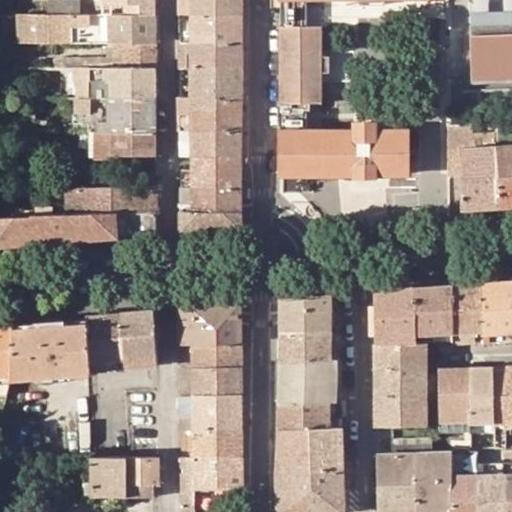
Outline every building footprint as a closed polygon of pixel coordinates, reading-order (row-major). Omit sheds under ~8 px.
[(48,0),(48,14),(81,14),(81,0),(48,0)] [(179,0),(180,3),(190,3),(190,14),(241,16),(241,0),(179,0)] [(281,1),(281,0),(271,0),(271,9),(281,9),(281,1)] [(281,26),(307,26),(307,0),(281,1),(281,9),(281,26)] [(475,0),(476,11),(489,11),(488,0),(475,0)] [(180,3),(180,15),(190,14),(190,3),(180,3)] [(511,10),(506,10),(489,11),(476,11),(470,11),(471,24),(511,23),(511,10)] [(114,42),(156,42),(156,14),(94,14),(81,14),(48,14),(16,14),(18,43),(107,43),(114,42)] [(190,14),(180,15),(180,43),(241,42),(241,27),(241,16),(190,14)] [(511,23),(471,24),(471,28),(471,43),(471,47),(472,80),(511,79),(511,23)] [(307,26),(281,26),(282,103),(307,103),(321,102),(321,72),(321,55),(321,26),(307,26)] [(114,42),(114,67),(156,67),(156,42),(114,42)] [(180,69),(241,68),(241,54),(241,42),(180,43),(180,69)] [(321,55),(321,72),(330,72),(330,55),(321,55)] [(156,87),(156,67),(114,67),(107,67),(64,67),(63,86),(118,87),(156,87)] [(180,69),(180,81),(193,81),(193,98),(241,98),(241,82),(241,68),(180,69)] [(180,81),(180,98),(193,98),(193,81),(180,81)] [(63,97),(77,98),(118,97),(118,87),(63,86),(63,97)] [(91,113),(90,132),(94,132),(110,132),(156,131),(156,97),(118,97),(77,98),(77,113),(91,113)] [(241,98),(193,98),(180,98),(181,114),(191,114),(191,133),(193,133),(241,131),(241,113),(241,98)] [(282,103),(282,130),(307,130),(307,103),(282,103)] [(511,119),(497,121),(497,136),(498,146),(498,206),(511,205),(511,119)] [(461,148),(473,147),(473,138),(472,123),(448,123),(448,175),(462,175),(461,148)] [(307,130),(282,130),(281,175),(354,175),(353,176),(379,176),(379,174),(411,174),(410,130),(378,131),(379,124),(353,124),(353,130),(307,130)] [(110,155),(156,156),(156,131),(110,132),(110,155)] [(193,157),(241,157),(241,143),(241,131),(193,133),(193,157)] [(110,155),(110,132),(94,132),(94,155),(110,155)] [(180,133),(181,156),(191,156),(193,157),(193,133),(191,133),(180,133)] [(498,206),(498,146),(473,147),(461,148),(462,175),(462,209),(498,206)] [(241,157),(193,157),(191,156),(192,170),(192,187),(241,187),(241,171),(241,157)] [(181,170),(181,187),(192,187),(192,170),(181,170)] [(158,211),(157,186),(67,187),(68,214),(158,211)] [(241,187),(192,187),(181,187),(182,210),(199,212),(241,211),(241,199),(241,187)] [(182,210),(182,234),(201,232),(241,228),(241,225),(241,211),(199,212),(182,210)] [(0,246),(102,238),(158,234),(158,211),(68,214),(33,214),(33,215),(19,216),(0,216),(0,246)] [(485,343),(485,345),(511,342),(511,280),(484,282),(485,330),(485,343)] [(455,342),(455,344),(477,343),(477,330),(485,330),(484,282),(454,285),(455,331),(455,337),(455,342)] [(416,287),(417,332),(448,331),(455,331),(454,285),(416,287)] [(376,290),(376,335),(377,342),(417,342),(417,335),(417,332),(416,287),(376,290)] [(333,332),(331,296),(282,298),(281,332),(333,332)] [(180,344),(241,343),(241,303),(213,305),(180,308),(180,344)] [(158,354),(156,310),(140,311),(123,312),(124,356),(132,356),(149,354),(158,354)] [(88,321),(91,361),(124,358),(124,356),(123,312),(105,313),(88,314),(88,321)] [(0,389),(12,389),(12,378),(14,326),(14,321),(0,321),(0,389)] [(28,376),(92,371),(92,368),(91,361),(88,321),(50,324),(14,326),(12,378),(28,376)] [(281,360),(337,359),(337,354),(332,354),(333,332),(281,332),(281,346),(281,360)] [(428,355),(429,342),(417,342),(377,342),(377,369),(429,368),(428,355)] [(241,343),(180,344),(181,366),(194,366),(241,366),(241,351),(241,343)] [(149,354),(132,356),(132,365),(150,364),(149,354)] [(125,366),(124,358),(91,361),(92,368),(125,366)] [(280,401),(336,401),(337,359),(281,360),(281,379),(280,401)] [(194,395),(194,366),(181,366),(180,395),(194,395)] [(194,395),(242,396),(241,378),(241,374),(236,374),(236,369),(241,369),(241,366),(194,366),(194,395)] [(511,423),(511,366),(495,367),(496,424),(506,423),(511,423)] [(472,424),(471,367),(439,368),(439,372),(439,395),(439,431),(472,431),(472,424)] [(496,424),(495,367),(471,367),(472,424),(496,424)] [(428,372),(429,368),(377,369),(377,395),(429,395),(428,372)] [(439,395),(439,372),(428,372),(429,395),(439,395)] [(242,396),(194,395),(180,395),(181,430),(194,430),(241,429),(241,410),(242,396)] [(429,401),(429,395),(377,395),(377,426),(429,425),(429,401)] [(279,429),(311,427),(342,427),(342,401),(336,401),(280,401),(280,412),(279,429)] [(506,423),(496,424),(496,433),(497,443),(496,448),(507,448),(506,423)] [(496,424),(472,424),(472,431),(472,433),(496,433),(496,424)] [(311,427),(279,429),(279,450),(278,470),(312,470),(311,427)] [(344,470),(342,427),(311,427),(312,470),(344,470)] [(194,456),(242,457),(242,441),(241,429),(194,430),(194,456)] [(181,430),(182,456),(194,456),(194,430),(181,430)] [(433,452),(433,439),(429,439),(395,440),(396,454),(378,454),(378,474),(373,474),(373,489),(378,489),(379,501),(373,501),(374,511),(379,511),(378,511),(451,511),(453,452),(433,452)] [(479,464),(479,449),(472,450),(453,450),(453,452),(451,511),(479,511),(479,473),(479,464)] [(46,476),(47,456),(34,455),(34,475),(45,476),(46,476)] [(61,457),(54,456),(47,456),(46,476),(60,476),(61,458),(61,457)] [(128,456),(96,456),(91,456),(91,475),(91,496),(127,496),(128,456)] [(162,484),(161,456),(157,456),(146,456),(128,456),(127,496),(154,495),(155,489),(150,489),(150,483),(155,484),(162,484)] [(242,457),(194,456),(182,456),(183,505),(196,505),(196,489),(242,489),(242,472),(242,457)] [(79,460),(61,458),(60,476),(59,495),(59,497),(79,497),(79,460)] [(479,473),(505,473),(504,463),(479,464),(479,473)] [(313,511),(312,470),(278,470),(278,474),(278,494),(278,511),(313,511)] [(313,511),(344,511),(344,470),(312,470),(313,511)] [(504,511),(505,473),(479,473),(479,511),(504,511)] [(91,496),(91,475),(83,474),(83,497),(91,496)] [(45,493),(59,495),(60,476),(46,476),(45,476),(45,493)] [(91,505),(127,505),(127,496),(91,496),(91,505)]
